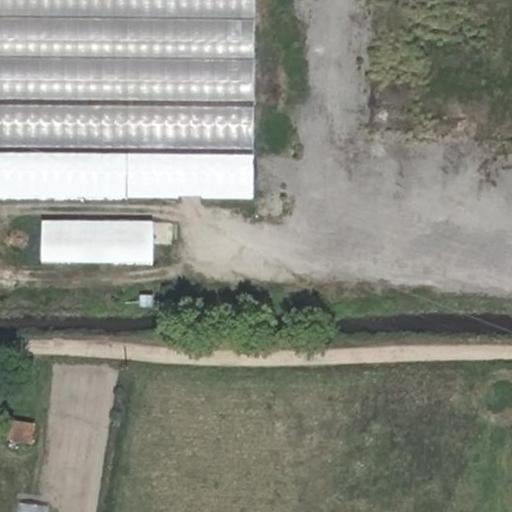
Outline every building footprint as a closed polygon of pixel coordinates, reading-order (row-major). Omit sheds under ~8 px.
[(0,0),(0,197),(252,201),(254,0),(0,0)] [(342,168),(345,200),(371,197),(368,166),(342,168)] [(406,183),(407,170),(379,168),(378,182),(406,183)] [(155,215),(44,218),(45,262),(156,259),(155,215)] [(43,411),(43,384),(6,381),(3,407),(9,408),(6,442),(30,445),(34,410),(43,411)]
